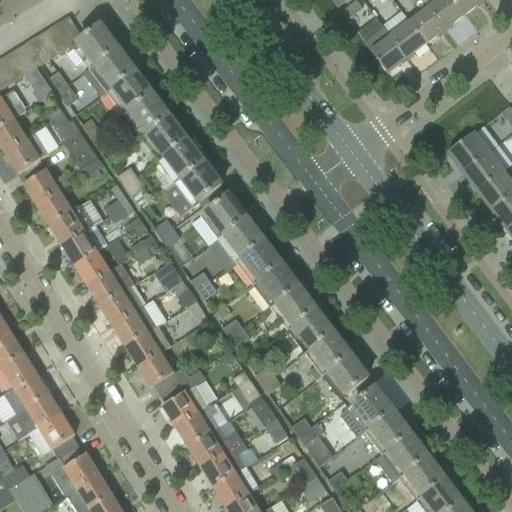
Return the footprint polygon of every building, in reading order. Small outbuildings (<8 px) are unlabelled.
[(332,0),(330,2),(336,10),(349,0),(332,0)] [(449,0),(443,0),(428,12),(444,33),(463,19),(449,0)] [(479,0),(449,0),(463,19),(483,4),(479,0)] [(355,3),(340,15),(346,23),(354,17),(361,12),(362,11),(356,4),(355,3)] [(428,12),(409,26),(425,48),(444,33),(428,12)] [(57,28),(72,50),(81,43),(81,42),(68,21),(57,28)] [(409,26),(390,41),(406,62),(425,48),(409,26)] [(70,49),(71,51),(72,50),(57,28),(47,34),(61,55),(70,49)] [(71,51),(88,73),(117,52),(99,28),(81,42),(81,43),(72,50),(71,51)] [(383,32),(363,47),(370,56),(386,77),(406,62),(390,41),(383,32)] [(50,62),(61,55),(47,34),(37,40),(50,62)] [(40,68),(50,62),(37,40),(27,47),(40,68)] [(22,50),(11,57),(25,78),(35,72),(22,50)] [(88,73),(83,78),(100,101),(106,96),(135,75),(117,52),(88,73)] [(11,57),(1,63),(15,85),(25,78),(11,57)] [(1,63),(0,63),(0,84),(4,91),(15,85),(1,63)] [(58,75),(49,82),(59,96),(68,89),(58,75)] [(106,96),(123,119),(152,97),(135,75),(106,96)] [(44,87),(31,95),(38,106),(51,98),(53,97),(46,87),(44,87)] [(68,89),(59,96),(68,109),(78,103),(68,89)] [(0,102),(0,131),(14,123),(24,116),(12,96),(0,102)] [(123,119),(141,142),(169,120),(152,97),(123,119)] [(501,116),(500,117),(511,132),(511,114),(509,110),(501,116)] [(47,119),(53,127),(65,120),(59,111),(47,119)] [(65,120),(53,127),(56,133),(68,125),(65,120)] [(141,142),(158,165),(187,143),(169,120),(141,142)] [(0,131),(0,151),(4,158),(27,143),(14,123),(0,131)] [(91,123),(82,129),(88,139),(98,133),(91,123)] [(64,146),(63,147),(83,179),(97,171),(101,168),(80,137),(64,146)] [(447,156),(462,176),(488,157),(473,137),(447,156)] [(17,178),(21,176),(40,164),(47,159),(34,139),(27,143),(4,158),(17,178)] [(158,165),(175,188),(204,166),(187,143),(158,165)] [(462,176),(477,195),(503,176),(488,157),(462,176)] [(175,188),(162,198),(179,221),(192,210),(193,210),(196,215),(202,211),(223,195),(219,190),(221,189),(204,166),(175,188)] [(97,171),(83,179),(88,186),(101,178),(97,171)] [(130,171),(117,181),(123,190),(137,181),(130,171)] [(27,186),(23,189),(36,209),(59,195),(68,190),(61,179),(53,184),(46,174),(27,186)] [(477,195),(491,214),(511,198),(511,188),(503,176),(477,195)] [(137,181),(123,190),(130,199),(143,189),(137,181)] [(36,209),(49,229),(72,215),(59,195),(36,209)] [(200,220),(217,243),(246,221),(228,198),(200,220)] [(511,198),(491,214),(506,233),(511,228),(511,198)] [(105,213),(109,220),(122,211),(118,204),(105,213)] [(148,208),(141,214),(149,225),(156,219),(148,208)] [(49,229),(61,250),(85,235),(91,231),(79,211),(72,215),(49,229)] [(122,211),(109,220),(114,227),(127,218),(122,211)] [(217,243),(235,266),(263,244),(246,221),(217,243)] [(166,224),(154,233),(160,242),(173,233),(166,224)] [(85,235),(61,250),(74,270),(97,255),(97,254),(107,248),(95,229),(91,231),(85,235)] [(173,233),(160,242),(167,252),(180,243),(173,233)] [(117,243),(106,251),(118,269),(130,261),(117,243)] [(142,244),(129,252),(134,260),(147,252),(142,244)] [(235,266),(252,289),(281,267),(263,244),(235,266)] [(147,252),(134,260),(138,267),(152,259),(147,252)] [(74,270),(87,290),(110,275),(97,255),(74,270)] [(169,267),(153,277),(166,296),(171,293),(182,285),(169,267)] [(252,289),(270,312),(298,290),(281,267),(252,289)] [(87,290),(99,310),(130,291),(118,270),(110,275),(87,290)] [(202,277),(189,286),(196,295),(209,286),(202,277)] [(182,285),(171,293),(176,300),(187,293),(182,285)] [(209,286),(196,295),(203,304),(216,295),(209,286)] [(270,312),(287,335),(316,313),(298,290),(270,312)] [(99,310),(112,330),(143,311),(130,291),(99,310)] [(143,311),(112,330),(124,350),(156,331),(158,330),(166,324),(153,304),(143,311)] [(196,306),(188,311),(196,322),(204,317),(196,306)] [(287,335),(305,357),(333,336),(316,313),(287,335)] [(0,343),(10,337),(0,321),(0,343)] [(235,323),(222,332),(229,342),(242,333),(235,323)] [(156,331),(124,350),(137,371),(160,356),(168,351),(170,350),(158,330),(156,331)] [(186,342),(191,350),(204,341),(199,333),(186,342)] [(242,333),(229,342),(235,351),(248,342),(242,333)] [(333,336),(305,357),(314,370),(308,375),(316,384),(322,380),(350,359),(333,336)] [(0,343),(0,371),(23,358),(10,337),(0,343)] [(230,355),(221,360),(223,366),(230,366),(234,362),(230,355)] [(137,371),(150,391),(153,389),(159,399),(188,381),(182,371),(173,377),(160,356),(137,371)] [(0,371),(0,372),(12,392),(35,378),(23,358),(0,371)] [(350,359),(322,380),(339,403),(368,382),(350,359)] [(267,370),(254,379),(262,390),(275,380),(267,370)] [(232,383),(238,391),(250,383),(244,374),(232,383)] [(16,418),(25,412),(48,398),(35,378),(12,392),(3,398),(16,418)] [(275,380),(262,390),(268,398),(281,389),(275,380)] [(162,410),(175,431),(207,411),(188,381),(159,399),(164,408),(162,410)] [(250,383),(238,391),(250,408),(262,399),(250,383)] [(346,412),(338,419),(355,442),(364,435),(392,414),(375,391),(359,403),(346,412)] [(48,398),(25,412),(16,418),(15,419),(28,439),(61,418),(48,398)] [(263,404),(251,411),(264,431),(276,423),(263,403),(263,404)] [(175,431),(187,451),(218,432),(210,420),(215,417),(210,409),(207,411),(175,431)] [(364,435),(381,458),(410,437),(392,414),(364,435)] [(28,439),(27,439),(40,460),(51,453),(57,463),(78,449),(72,440),(74,439),(61,418),(28,439)] [(291,431),(290,431),(298,442),(311,432),(304,422),(291,431)] [(276,423),(264,431),(275,447),(287,439),(276,423)] [(311,432),(298,442),(304,450),(317,441),(323,436),(317,428),(311,432)] [(187,451),(200,471),(240,446),(235,437),(225,443),(218,432),(187,451)] [(391,487),(399,481),(427,460),(410,437),(381,458),(374,464),(391,487)] [(317,441),(304,450),(318,471),(332,461),(317,441)] [(241,446),(200,471),(213,491),(244,472),(257,464),(250,453),(246,455),(241,446)] [(84,459),(78,449),(45,470),(59,492),(64,500),(99,478),(86,458),(84,459)] [(291,459),(280,466),(286,474),(296,467),(291,459)] [(399,481),(416,504),(444,483),(427,460),(399,481)] [(296,467),(294,469),(307,488),(317,482),(303,462),(296,467)] [(280,466),(267,474),(272,482),(286,474),(280,466)] [(23,467),(0,481),(8,493),(31,479),(23,467)] [(213,491),(225,511),(249,497),(257,492),(244,472),(213,491)] [(341,475),(327,484),(334,494),(347,484),(341,475)] [(99,478),(66,499),(73,511),(89,511),(111,499),(99,478)] [(36,507),(29,495),(38,490),(31,479),(8,493),(15,504),(19,511),(28,511),(36,507)] [(416,504),(421,511),(453,511),(462,505),(444,483),(416,504)] [(347,484),(334,494),(341,504),(354,494),(347,484)] [(316,486),(306,494),(312,502),(322,495),(316,486)] [(8,493),(0,498),(0,511),(1,511),(15,504),(8,493)] [(225,511),(258,511),(249,497),(225,511)] [(119,511),(111,499),(89,511),(119,511)] [(339,511),(332,501),(319,509),(320,511),(339,511)]
